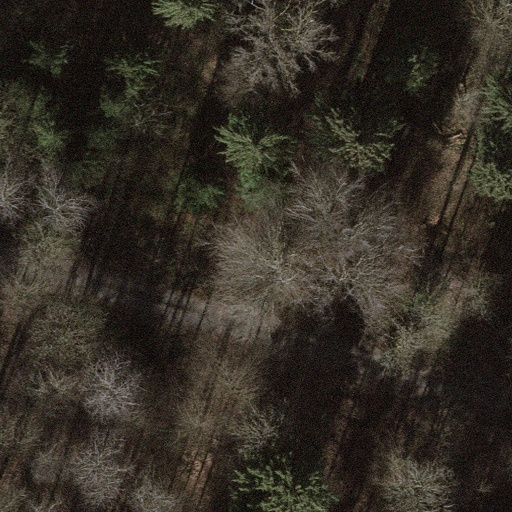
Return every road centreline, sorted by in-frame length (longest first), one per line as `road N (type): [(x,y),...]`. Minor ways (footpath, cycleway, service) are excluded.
road 1 (track): [(0,259),(511,399)]
road 2 (motorway): [(0,386),(511,299)]
